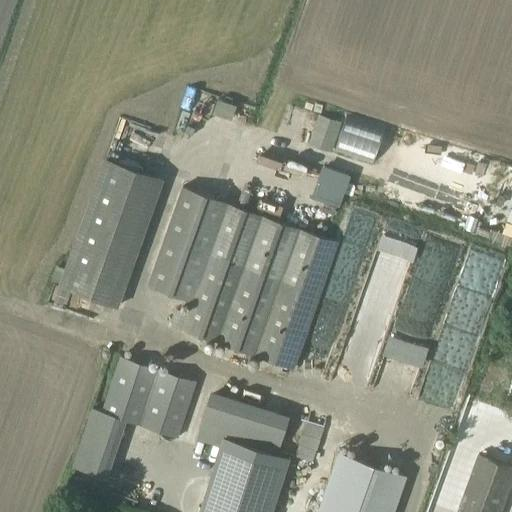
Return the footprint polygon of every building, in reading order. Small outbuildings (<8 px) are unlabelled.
[(164,178),(107,158),(62,285),(119,305),(164,178)] [(339,241),(182,186),(148,284),(193,300),(189,313),(177,309),(172,323),(295,366),(339,241)] [(123,417),(179,435),(197,381),(121,356),(103,410),(93,407),(74,465),(104,476),(123,417)] [(511,374),(488,366),(475,401),(467,422),(479,425),(486,410),(484,409),(487,400),(488,400),(490,393),(491,394),(495,384),(508,389),(511,378),(511,374)] [(273,511),(292,457),(279,451),(290,414),(212,389),(200,426),(201,427),(197,439),(220,447),(198,511),(273,511)] [(457,511),(458,511),(502,511),(511,485),(511,464),(479,452),(457,511)] [(320,511),(391,511),(404,474),(342,453),(320,511)]
